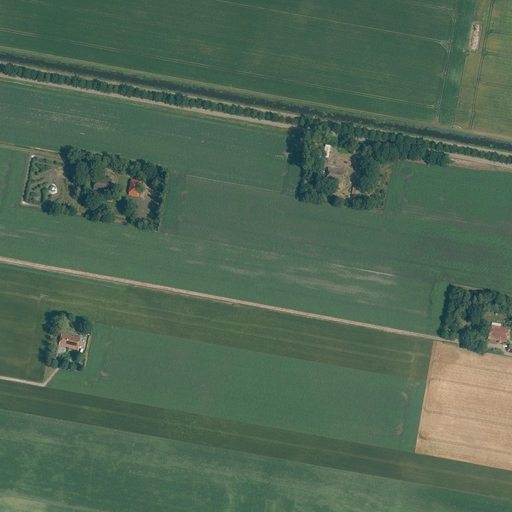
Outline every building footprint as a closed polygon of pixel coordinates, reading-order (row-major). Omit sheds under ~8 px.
[(342,183),(345,170),(332,168),(328,168),(326,180),(342,183)] [(112,178),(95,176),(93,189),(96,190),(95,192),(100,193),(100,192),(109,193),(112,178)] [(129,192),(128,195),(138,197),(140,185),(141,185),(141,181),(131,179),(128,192),(129,192)] [(76,333),(86,335),(89,324),(79,322),(76,333)] [(506,342),(508,328),(498,326),(498,324),(492,323),(492,325),(491,325),(489,339),(506,342)] [(78,350),(81,338),(74,336),(73,337),(62,334),(59,345),(78,350)]
